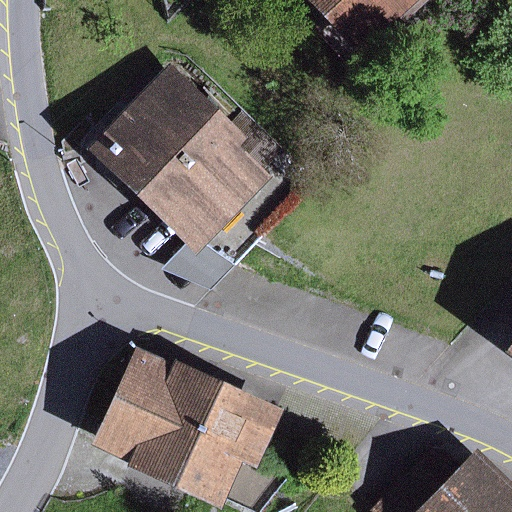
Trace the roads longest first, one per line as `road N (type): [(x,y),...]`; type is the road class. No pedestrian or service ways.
road 1 (residential): [(99,286),(120,268),(458,376),(511,407)]
road 2 (residential): [(26,0),(36,113),(62,232),(99,286)]
road 3 (residential): [(99,286),(94,321),(20,511)]
